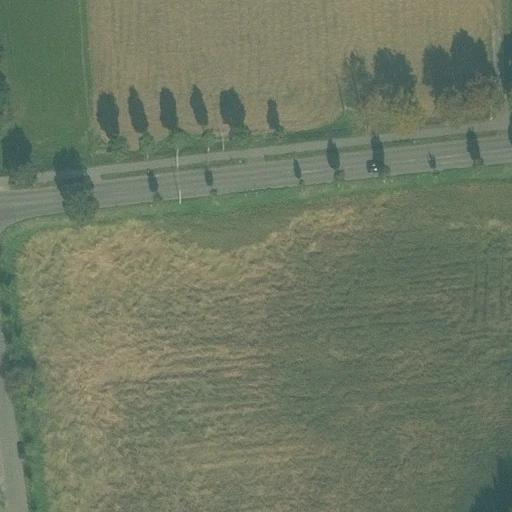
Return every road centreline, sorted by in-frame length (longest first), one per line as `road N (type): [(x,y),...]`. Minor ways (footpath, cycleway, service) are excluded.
road 1 (tertiary): [(511,152),(0,207)]
road 2 (track): [(507,152),(496,0)]
